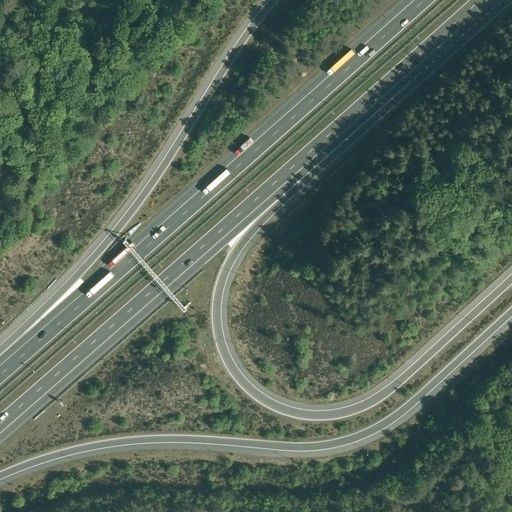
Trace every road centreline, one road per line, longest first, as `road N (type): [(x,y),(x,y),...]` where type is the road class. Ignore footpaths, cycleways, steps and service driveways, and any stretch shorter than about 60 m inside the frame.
road 1 (motorway): [(0,476),(139,441),(310,449),(350,442),(398,416),(511,312)]
road 2 (motorway): [(419,0),(20,352)]
road 3 (motorway): [(511,278),(371,399),(338,412),(287,409),(248,386),(219,331),(221,282),(261,196)]
road 4 (motorway): [(273,0),(131,212),(20,352)]
road 5 (motorway): [(0,427),(261,196)]
road 6 (motorway): [(261,196),(484,0)]
road 7 (track): [(511,501),(471,461),(424,486),(403,511)]
